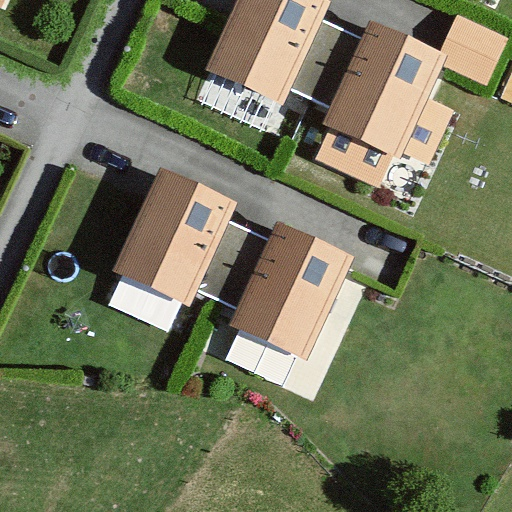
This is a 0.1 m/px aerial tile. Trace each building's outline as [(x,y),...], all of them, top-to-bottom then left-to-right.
[(331,0),(238,0),(210,63),(289,97),(331,0)] [(368,24),(332,9),(295,91),(332,105),(368,24)] [(452,53),(373,19),(328,121),(406,155),(452,53)] [(119,264),(198,298),(241,197),(163,163),(119,264)] [(276,226),(240,211),(203,293),(216,298),(239,308),(276,226)] [(238,319),(317,353),(360,251),(282,218),(238,319)]
